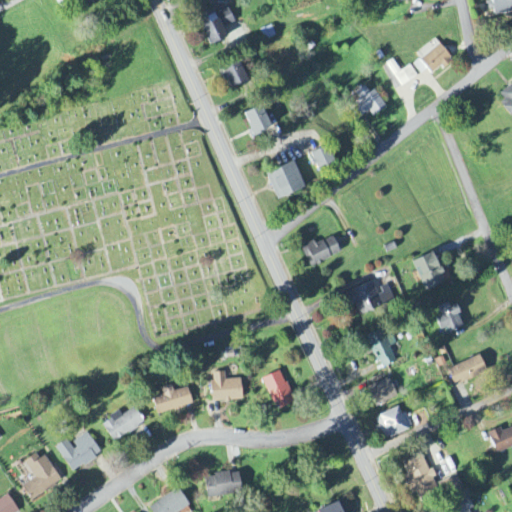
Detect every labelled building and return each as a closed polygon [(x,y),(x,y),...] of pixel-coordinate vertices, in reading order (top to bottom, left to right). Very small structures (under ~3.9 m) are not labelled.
[(511,12),(511,0),(488,0),(491,16),(511,12)] [(208,46),(227,40),(223,28),(234,25),(229,10),(214,15),(213,13),(199,18),(208,46)] [(424,78),(438,66),(442,71),(452,61),(435,42),(411,63),(424,78)] [(417,78),(410,66),(400,72),(392,60),(386,65),(401,88),(417,78)] [(222,69),(231,89),(247,81),(238,62),(222,69)] [(382,109),(369,85),(355,92),(361,102),(356,104),(364,119),(382,109)] [(511,85),(496,95),(509,117),(511,115),(511,85)] [(243,115),(254,137),(271,129),(261,107),(243,115)] [(334,167),(327,147),(309,154),(317,173),(334,167)] [(265,175),(277,201),(304,189),(293,163),(265,175)] [(301,247),(308,268),(340,256),(333,238),(314,246),(313,242),(301,247)] [(394,301),(387,286),(376,290),(373,283),(347,293),(358,317),(394,301)] [(455,306),(449,308),(447,304),(437,308),(440,317),(434,319),(439,332),(448,328),(450,333),(463,328),(455,306)] [(368,344),(380,371),(396,364),(389,349),(396,346),(391,334),(368,344)] [(448,371),(455,388),(486,374),(479,357),(448,371)] [(276,413),(295,404),(279,372),(261,380),(276,413)] [(225,381),(225,374),(210,374),(211,403),(241,402),(240,381),(225,381)] [(374,409),(397,398),(388,379),(365,390),(374,409)] [(153,399),(156,415),(192,408),(188,390),(173,392),(172,386),(161,389),(162,397),(153,399)] [(384,441),(410,431),(401,408),(375,419),(384,441)] [(101,424),(112,444),(144,425),(135,409),(121,416),(120,414),(101,424)] [(496,455),(511,448),(511,428),(501,434),(499,428),(486,434),(496,455)] [(73,474),(101,455),(87,434),(71,445),(67,440),(54,449),(73,474)] [(28,502),(60,484),(44,454),(24,464),(33,481),(21,488),(28,502)] [(422,455),(399,463),(414,508),(441,500),(431,470),(427,472),(422,455)] [(239,475),(204,476),(205,498),(240,497),(239,475)] [(462,488),(456,476),(437,485),(443,497),(462,488)] [(148,509),(149,511),(183,511),(189,508),(176,490),(148,509)] [(0,511),(16,511),(9,497),(0,501),(0,511)]
